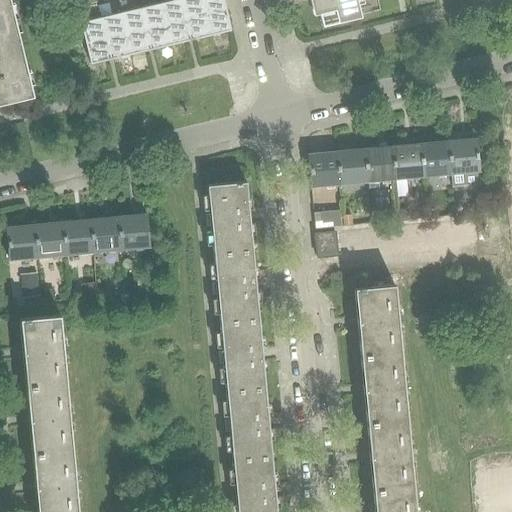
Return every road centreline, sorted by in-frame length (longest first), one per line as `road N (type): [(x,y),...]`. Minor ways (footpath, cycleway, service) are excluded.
road 1 (residential): [(318,511),(280,121)]
road 2 (residential): [(0,190),(280,121)]
road 3 (residential): [(280,121),(511,67)]
road 4 (residential): [(280,121),(251,0)]
